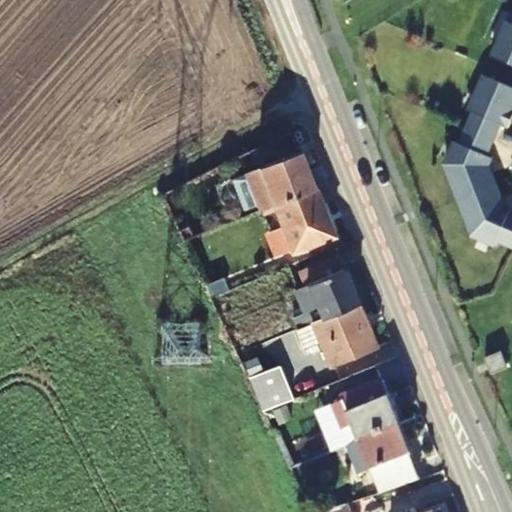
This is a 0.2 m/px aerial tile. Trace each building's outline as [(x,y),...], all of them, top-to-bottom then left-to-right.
[(511,16),(509,24),(505,22),(489,58),(511,67),(511,16)] [(511,113),(509,112),(511,104),(511,89),(481,76),(465,111),(469,113),(462,129),(491,141),(498,126),(505,129),(511,113)] [(491,141),(462,129),(455,144),(452,142),(441,165),(455,201),(492,187),(485,167),(488,159),(484,157),(491,141)] [(253,174),(263,203),(264,207),(277,203),(319,187),(306,152),(253,174)] [(263,203),(253,174),(235,182),(247,209),(263,203)] [(297,250),(337,235),(319,187),(277,203),(297,250)] [(500,206),(492,187),(455,201),(469,237),(492,247),(494,243),(510,250),(511,245),(511,216),(507,214),(508,210),(500,206)] [(324,319),(359,306),(338,254),(301,269),(307,285),(303,287),(306,296),(313,293),(324,319)] [(324,319),(316,323),(333,364),(376,346),(359,306),(324,319)] [(257,361),(276,354),(272,339),(252,347),(257,361)] [(504,369),(498,352),(481,359),(488,376),(504,369)] [(291,396),(293,395),(281,365),(251,376),(264,406),(291,396)] [(341,431),(355,426),(361,441),(403,425),(380,375),(340,392),(344,406),(334,411),(341,431)] [(291,396),(264,406),(261,407),(270,426),(299,415),(291,396)] [(382,493),(422,478),(403,425),(361,441),(347,447),(357,475),(373,469),(382,493)]
